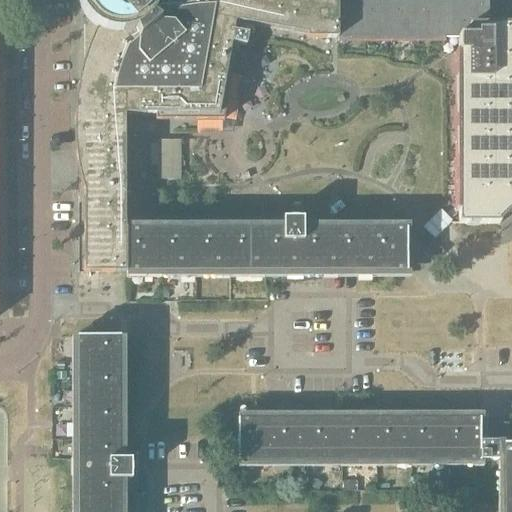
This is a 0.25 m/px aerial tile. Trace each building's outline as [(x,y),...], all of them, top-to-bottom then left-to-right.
[(124,273),(124,230),(124,225),(124,116),(155,115),(155,121),(222,121),(234,54),(229,53),(234,23),(305,36),(305,39),(336,39),(335,0),(77,0),(77,3),(78,6),(79,10),(81,13),(82,16),(84,18),(87,22),(85,27),(84,26),(83,26),(83,62),(79,75),(77,82),(76,90),(75,98),(74,106),(73,114),(73,122),(73,130),(73,138),(74,146),(74,154),(75,162),(77,169),(78,174),(79,180),(83,193),(83,273),(124,273)] [(335,0),(336,39),(390,39),(390,0),(335,0)] [(457,53),(457,133),(511,133),(511,25),(490,26),(487,26),(487,0),(491,0),(490,0),(390,0),(390,39),(457,38),(457,53)] [(247,36),(245,46),(252,48),(254,37),(247,36)] [(511,133),(457,133),(457,213),(458,224),(498,224),(498,221),(499,221),(506,213),(511,213),(511,133)] [(156,141),(157,166),(157,180),(180,180),(179,141),(156,141)] [(440,210),(422,228),(433,239),(451,221),(440,210)] [(281,230),(124,230),(124,273),(282,273),(282,278),(283,278),(283,273),(283,271),(301,271),(301,273),(406,273),(406,230),(302,230),(302,219),(296,219),(296,218),(288,218),(288,219),(281,219),(281,230)] [(443,253),(435,245),(431,241),(420,251),(433,263),(443,253)] [(76,337),(76,511),(119,511),(119,480),(131,480),(130,460),(119,460),(119,337),(76,337)] [(511,511),(511,444),(503,444),(503,428),(479,428),(479,423),(479,418),(236,418),(236,461),(479,461),(479,460),(502,460),(502,511),(511,511)] [(412,478),(412,490),(426,490),(426,478),(412,478)] [(309,485),(317,490),(320,484),(312,479),(309,485)] [(237,482),(237,492),(237,493),(253,493),(253,482),(237,482)] [(341,482),(341,491),(341,493),(354,492),(354,482),(341,482)] [(306,493),(306,492),(306,485),(292,484),(292,489),(296,489),(296,493),(306,493)]
